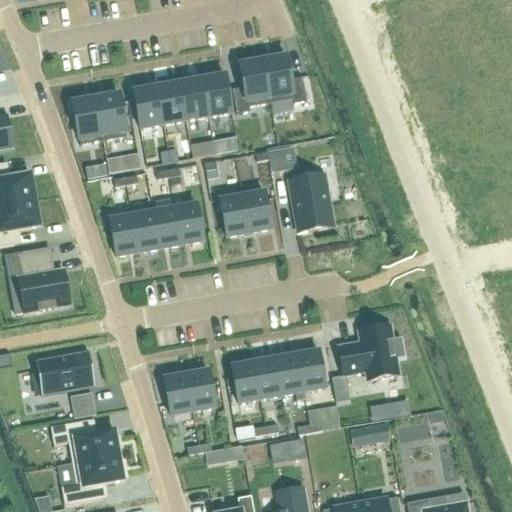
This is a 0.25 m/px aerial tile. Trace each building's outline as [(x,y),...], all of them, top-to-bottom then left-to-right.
[(285,60),(262,64),(269,107),(292,103),(292,108),(305,106),(301,81),(289,83),(285,60)] [(242,92),(231,94),(235,118),(248,116),(247,111),(269,107),(262,64),(238,68),(242,92)] [(224,79),(201,83),(207,121),(231,117),(224,79)] [(201,83),(178,87),(185,125),(207,121),(201,83)] [(178,87),(156,91),(162,129),(185,125),(178,87)] [(156,91),(132,95),(139,133),(162,129),(156,91)] [(118,98),(95,102),(102,145),(125,140),(118,98)] [(95,102),(71,106),(78,149),(102,145),(95,102)] [(0,153),(11,151),(5,119),(0,119),(0,153)] [(220,146),(212,147),(214,159),(222,158),(220,146)] [(212,147),(204,149),(206,161),(214,159),(212,147)] [(175,154),(167,155),(169,167),(177,166),(175,154)] [(167,155),(159,157),(161,169),(169,167),(167,155)] [(254,158),(256,166),(267,164),(266,156),(254,158)] [(113,165),(105,166),(107,178),(115,177),(113,165)] [(203,167),(204,175),(216,173),(214,165),(203,167)] [(105,166),(98,168),(100,180),(107,178),(105,166)] [(166,174),(168,182),(179,180),(178,172),(166,174)] [(155,176),(156,184),(168,182),(166,174),(155,176)] [(0,175),(0,210),(34,205),(29,179),(1,184),(0,175)] [(135,179),(124,181),(125,189),(137,187),(135,179)] [(323,179),(288,185),(297,237),(332,230),(323,179)] [(124,181),(112,183),(114,191),(125,189),(124,181)] [(241,200),(248,238),(270,234),(263,196),(241,200)] [(226,242),(248,238),(241,200),(219,204),(226,242)] [(0,250),(13,249),(11,235),(38,230),(34,205),(0,210),(0,250)] [(174,212),(180,250),(202,246),(195,208),(174,212)] [(159,254),(180,250),(174,212),(152,216),(159,254)] [(137,257),(159,254),(152,216),(130,220),(137,257)] [(115,261),(137,257),(130,220),(108,224),(115,261)] [(53,312),(53,311),(68,308),(63,275),(53,276),(48,253),(19,258),(23,282),(17,283),(23,317),(38,314),(38,315),(53,312)] [(388,330),(358,336),(360,347),(337,351),(342,379),(365,375),(366,385),(397,379),(394,361),(400,360),(398,344),(391,345),(388,330)] [(87,355),(34,365),(40,400),(94,391),(87,355)] [(302,396),(303,396),(324,393),(318,355),(296,359),(302,396)] [(9,357),(0,358),(0,371),(11,369),(9,357)] [(304,403),(303,396),(302,396),(296,359),(274,363),(281,400),(294,398),(295,405),(304,403)] [(259,404),(281,400),(274,363),(252,366),(259,404)] [(237,408),(259,404),(252,366),(230,370),(237,408)] [(185,378),(192,416),(214,412),(207,374),(185,378)] [(169,420),(192,416),(185,378),(163,382),(169,420)] [(93,408),(71,412),(73,423),(95,419),(93,408)] [(66,446),(70,466),(117,458),(113,433),(88,437),(86,423),(49,429),(52,448),(66,446)] [(320,427),(308,429),(309,437),(321,435),(320,427)] [(276,429),(264,431),(266,438),(277,436),(276,429)] [(308,429),(296,431),(297,439),(309,437),(308,429)] [(264,431),(252,433),(254,441),(266,438),(264,431)] [(301,443),(284,446),(288,464),(304,461),(301,443)] [(209,447),(197,449),(199,457),(211,455),(209,447)] [(197,449),(186,451),(187,459),(199,457),(197,449)] [(122,482),(117,458),(70,466),(74,487),(59,489),(63,508),(100,501),(97,487),(122,482)] [(238,511),(252,511),(250,500),(236,502),(238,511)] [(445,500),(405,507),(406,511),(466,511),(465,507),(447,510),(445,500)] [(398,511),(396,502),(359,508),(359,511),(398,511)]
